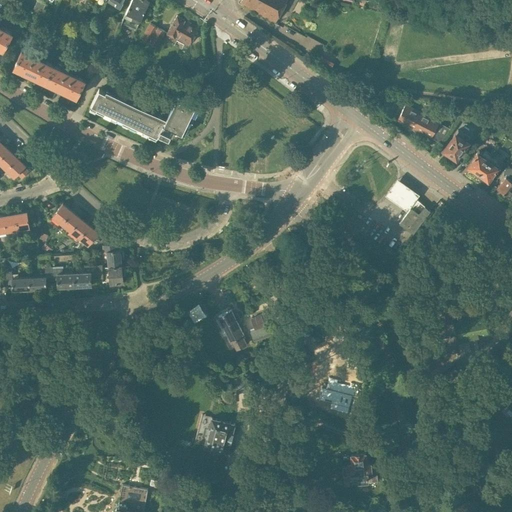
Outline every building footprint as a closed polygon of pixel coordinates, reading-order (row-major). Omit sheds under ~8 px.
[(37,0),(32,13),(41,17),(46,2),(40,0),(37,0)] [(136,28),(149,0),(131,0),(121,21),(136,28)] [(241,0),(241,1),(276,21),(281,12),(287,0),(241,0)] [(178,15),(168,32),(190,45),(200,27),(178,15)] [(151,22),(142,38),(157,46),(166,31),(151,22)] [(13,33),(0,26),(0,47),(4,50),(13,33)] [(45,29),(37,26),(36,29),(38,33),(43,35),(45,29)] [(48,30),(45,36),(56,40),(59,35),(48,30)] [(79,48),(82,43),(74,39),(72,45),(79,48)] [(14,66),(46,81),(54,64),(22,49),(14,66)] [(121,60),(116,56),(112,61),(117,64),(121,60)] [(86,80),(70,72),(54,64),(46,81),(78,97),(86,80)] [(98,90),(94,98),(90,107),(156,139),(157,137),(159,138),(159,139),(161,140),(162,139),(163,140),(165,135),(169,136),(171,132),(170,132),(172,128),(185,134),(198,107),(182,99),(170,121),(110,93),(108,95),(98,90)] [(405,103),(397,120),(441,142),(445,136),(434,130),(439,120),(405,103)] [(483,114),(493,121),(501,110),(487,109),(483,114)] [(468,141),(470,138),(458,129),(443,150),(449,154),(449,157),(453,160),(456,159),(458,160),(470,142),(468,141)] [(0,158),(9,149),(1,141),(0,141),(0,158)] [(0,158),(0,162),(6,168),(18,157),(9,149),(0,158)] [(477,175),(488,158),(482,154),(483,152),(479,149),(467,166),(472,170),(471,171),(477,175)] [(491,155),(488,158),(477,175),(482,179),(483,177),(488,181),(500,164),(496,162),(497,160),(491,155)] [(26,165),(18,157),(6,168),(15,177),(18,173),(23,177),(29,170),(25,166),(26,165)] [(511,167),(511,168),(510,167),(509,167),(508,167),(507,167),(506,168),(505,168),(505,169),(504,170),(504,171),(504,172),(504,173),(504,174),(504,175),(505,175),(505,176),(498,187),(511,197),(511,167)] [(407,209),(409,206),(416,197),(419,193),(397,178),(386,193),(407,209)] [(399,222),(413,233),(414,233),(430,210),(425,206),(416,197),(409,206),(411,207),(399,222)] [(53,214),(62,222),(73,210),(63,202),(53,214)] [(81,217),(73,210),(62,222),(71,230),(81,217)] [(28,211),(16,213),(18,229),(30,227),(28,211)] [(16,213),(5,215),(7,231),(18,229),(16,213)] [(349,216),(339,218),(341,227),(343,226),(350,224),(351,224),(349,216)] [(90,224),(81,217),(71,230),(80,237),(90,224)] [(99,232),(90,224),(80,237),(89,245),(99,232)] [(350,224),(343,226),(344,229),(355,237),(356,236),(360,231),(359,230),(350,224)] [(42,247),(46,251),(51,245),(46,242),(42,247)] [(117,242),(103,244),(104,250),(107,250),(109,266),(122,265),(121,258),(124,258),(123,248),(117,248),(117,242)] [(394,256),(397,252),(387,245),(384,249),(394,256)] [(122,265),(109,266),(111,283),(124,282),(123,275),(126,274),(125,264),(122,265)] [(85,271),(74,272),(75,288),(85,287),(84,284),(92,284),(91,278),(97,278),(97,265),(90,265),(85,265),(85,271)] [(57,266),(52,267),(52,280),(57,280),(58,286),(65,285),(65,288),(75,288),(74,272),(63,272),(63,266),(57,266)] [(40,276),(29,276),(30,290),(40,290),(39,287),(47,287),(46,280),(52,280),(52,267),(45,267),(45,273),(40,273),(40,276)] [(12,270),(6,270),(7,283),(12,283),(13,288),(20,288),(20,291),(30,290),(29,276),(18,277),(18,273),(12,273),(12,270)] [(218,313),(222,322),(224,326),(220,328),(224,335),(228,333),(231,339),(234,337),(238,346),(247,341),(230,307),(218,313)] [(255,328),(251,329),(255,340),(273,333),(269,323),(269,321),(270,320),(268,313),(266,314),(265,312),(251,318),(255,328)] [(461,322),(453,326),(461,344),(470,340),(471,341),(480,337),(479,336),(488,331),(481,313),(472,317),(469,312),(459,317),(461,322)] [(176,354),(177,358),(183,362),(188,360),(191,356),(189,351),(184,348),(179,349),(176,354)] [(246,359),(253,356),(250,349),(243,352),(246,359)] [(492,365),(479,376),(484,382),(497,371),(492,365)] [(450,369),(448,372),(451,385),(458,379),(450,369)] [(336,380),(327,378),(324,389),(320,388),(317,401),(330,404),(329,410),(347,414),(351,397),(355,398),(358,385),(349,383),(348,386),(335,383),(336,380)] [(507,401),(511,407),(511,384),(510,381),(492,396),(501,406),(507,401)] [(235,422),(212,416),(204,445),(227,452),(235,422)] [(364,440),(376,440),(376,429),(365,429),(364,440)] [(181,455),(171,448),(165,457),(175,464),(181,455)] [(360,484),(360,479),(367,479),(368,481),(378,480),(377,468),(372,469),(371,458),(367,458),(366,452),(352,453),(353,463),(347,464),(347,465),(343,465),(345,485),(360,484)] [(167,478),(173,473),(168,467),(162,473),(167,478)] [(229,501),(236,502),(242,477),(228,474),(225,487),(232,489),(229,501)] [(122,483),(119,502),(117,503),(115,511),(143,511),(148,488),(122,483)]
